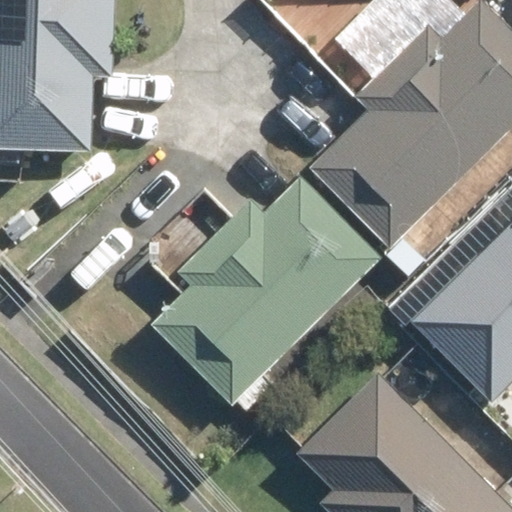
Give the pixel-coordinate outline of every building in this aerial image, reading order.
[(0,0),(0,150),(83,153),(86,73),(107,74),(109,0),(0,0)] [(511,29),(483,0),(479,0),(440,39),(427,26),(355,97),(367,109),(308,168),(386,247),(511,123),(511,29)] [(227,409),(235,401),(246,412),(278,381),(267,370),(380,258),(301,177),(260,217),(246,204),(173,276),(187,289),(148,328),(227,409)] [(486,406),(511,380),(511,217),(405,321),(486,406)] [(293,459),(326,492),(312,506),(318,511),(511,511),(511,508),(376,375),(293,459)]
